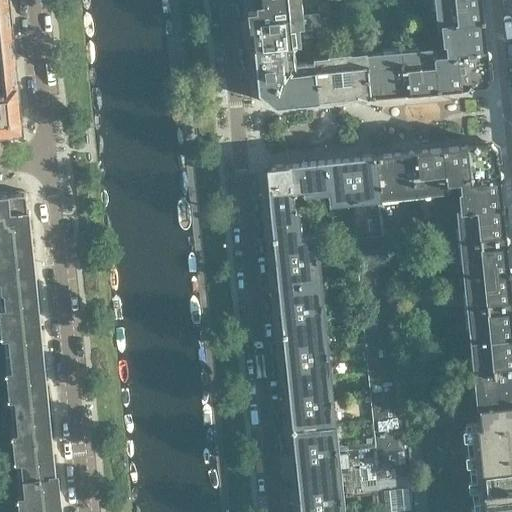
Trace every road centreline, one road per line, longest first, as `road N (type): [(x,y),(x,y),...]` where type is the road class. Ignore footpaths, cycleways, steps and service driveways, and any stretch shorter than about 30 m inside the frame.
road 1 (residential): [(275,511),(221,0)]
road 2 (residential): [(48,157),(83,511)]
road 3 (residential): [(33,0),(48,157)]
